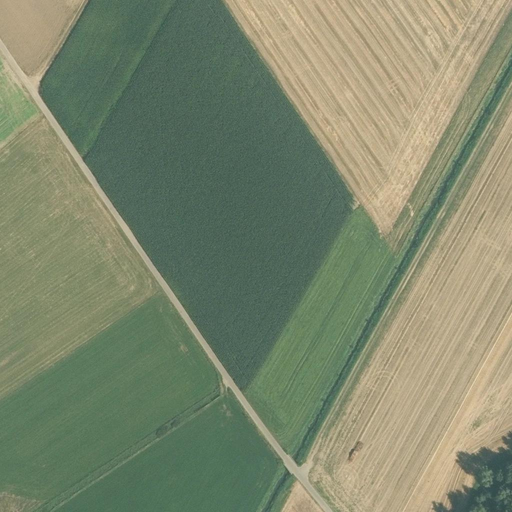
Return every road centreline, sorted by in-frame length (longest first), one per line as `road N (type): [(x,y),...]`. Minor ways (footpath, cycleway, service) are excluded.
road 1 (track): [(300,478),(0,43)]
road 2 (track): [(300,478),(511,90)]
road 3 (track): [(230,385),(44,511)]
